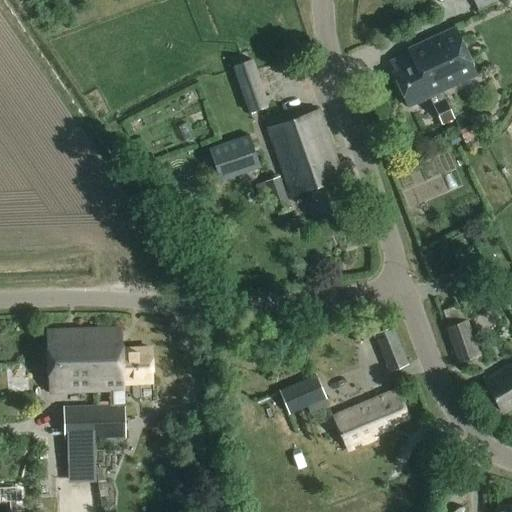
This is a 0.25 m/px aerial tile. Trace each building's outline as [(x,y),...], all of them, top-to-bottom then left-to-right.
[(497,0),(472,0),(477,10),(497,0)] [(455,28),(412,48),(426,79),(430,77),(438,94),(442,92),(477,76),(455,28)] [(426,79),(412,48),(407,50),(409,53),(389,63),(394,72),(392,73),(408,108),(429,98),(441,125),(454,119),(442,92),(438,94),(430,77),(426,79)] [(233,67),(250,115),(271,108),(254,59),(233,67)] [(347,196),(316,111),(267,128),(290,196),(302,191),(312,218),(342,208),(339,199),(347,196)] [(478,123),(460,131),(466,145),(484,137),(478,123)] [(249,136),(210,150),(222,183),(261,169),(249,136)] [(260,185),(255,186),(266,221),(271,219),(289,213),(278,180),(260,185)] [(459,307),(443,312),(448,327),(464,322),(459,307)] [(464,322),(448,327),(446,327),(458,364),(481,357),(469,320),(464,322)] [(374,335),(390,374),(411,365),(395,327),(374,335)] [(110,407),(95,408),(97,440),(126,439),(124,383),(154,382),(152,350),(124,351),(123,329),(94,331),(98,390),(109,389),(110,407)] [(52,392),(98,390),(94,331),(49,333),(52,392)] [(511,364),(484,380),(500,410),(511,404),(511,364)] [(279,390),(289,415),(326,400),(316,375),(279,390)] [(405,417),(392,390),(333,418),(349,450),(376,437),(373,432),(405,417)] [(97,440),(95,408),(67,409),(68,441),(97,440)] [(94,458),(69,459),(69,480),(95,479),(94,458)]
